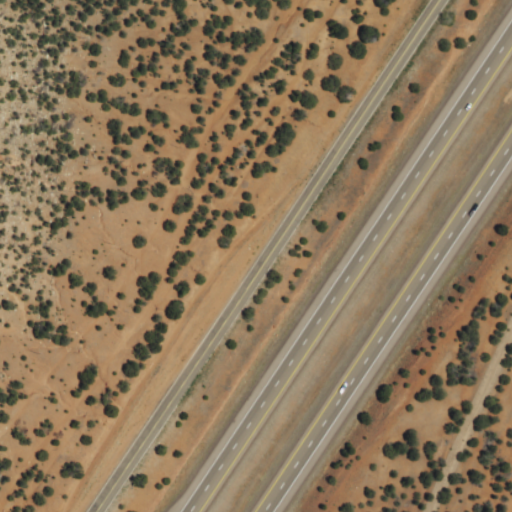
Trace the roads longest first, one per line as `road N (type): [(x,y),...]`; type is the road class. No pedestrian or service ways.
road 1 (secondary): [(92,511),(436,0)]
road 2 (motorway): [(511,46),(198,511)]
road 3 (motorway): [(264,511),(511,144)]
